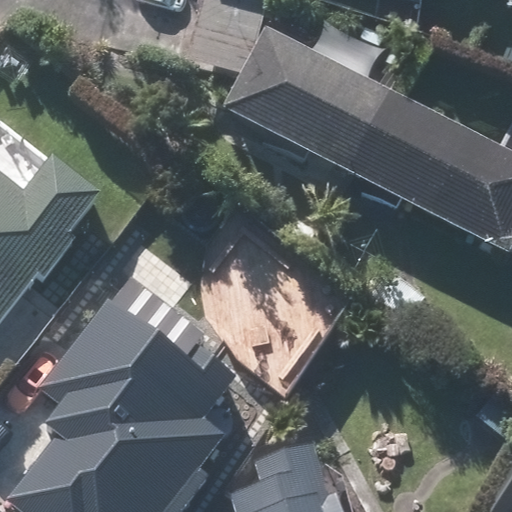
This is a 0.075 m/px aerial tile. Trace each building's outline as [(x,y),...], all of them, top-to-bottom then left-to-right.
[(511,117),(491,159),(252,37),(262,19),(224,0),(215,0),(185,59),(229,82),(211,119),(511,272),(511,117)] [(511,0),(500,0),(498,22),(511,23),(511,0)] [(0,333),(97,212),(44,170),(0,135),(0,333)] [(224,390),(178,351),(168,363),(104,309),(25,403),(49,423),(37,437),(49,447),(0,506),(0,510),(2,511),(163,511),(207,461),(182,440),(224,390)] [(353,511),(337,461),(321,462),(247,463),(249,498),(219,505),(221,511),(353,511)]
